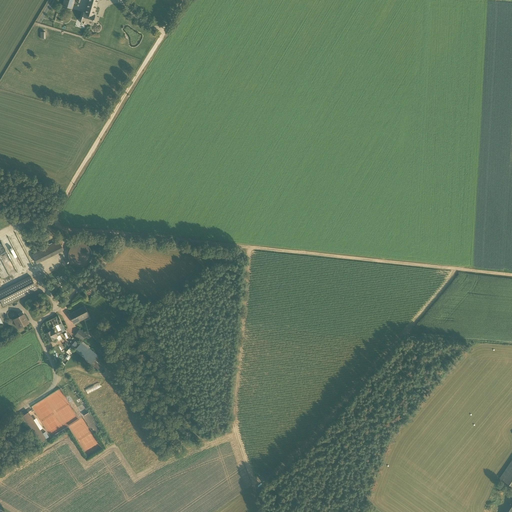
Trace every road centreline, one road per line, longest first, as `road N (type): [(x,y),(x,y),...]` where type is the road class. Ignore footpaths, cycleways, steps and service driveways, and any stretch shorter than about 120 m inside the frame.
road 1 (track): [(511,275),(45,227),(111,117)]
road 2 (track): [(243,248),(234,428),(259,511)]
road 3 (unclassified): [(0,421),(52,388),(53,365),(37,329),(126,235)]
road 4 (track): [(56,379),(70,369),(130,379),(176,401),(201,439),(234,428)]
road 5 (unclassified): [(111,117),(179,0)]
